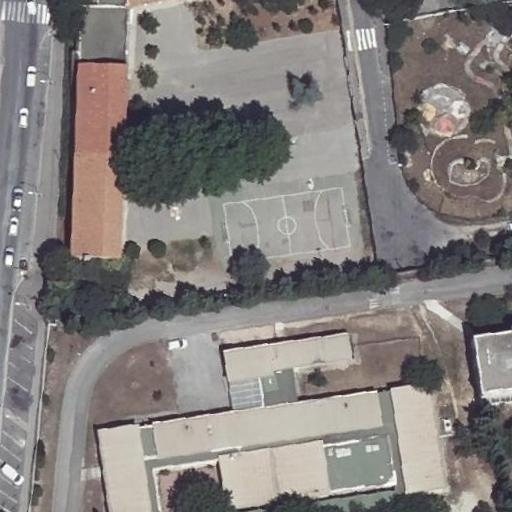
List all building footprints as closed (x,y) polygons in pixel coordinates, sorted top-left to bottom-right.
[(93,5),(81,4),(68,255),(117,258),(127,7),(127,5),(93,5)] [(511,325),(509,326),(510,334),(468,340),(475,399),(511,393),(511,325)] [(218,448),(219,460),(226,505),(268,499),(285,497),(327,491),(318,436),(392,425),(401,481),(402,491),(405,490),(441,486),(427,386),(291,404),(286,367),(344,358),(342,335),(222,353),(226,382),(256,378),(260,410),(98,434),(109,511),(148,511),(148,508),(143,460),(218,448)] [(327,491),(401,481),(392,425),(318,436),(327,491)] [(156,470),(219,460),(218,448),(143,460),(148,508),(159,505),(156,470)] [(355,511),(406,505),(405,490),(402,491),(286,507),(286,511),(355,511)] [(285,497),(268,499),(269,510),(269,511),(286,511),(286,507),(285,497)]
